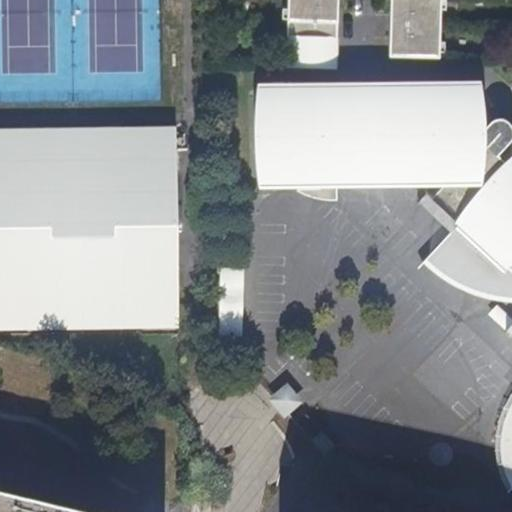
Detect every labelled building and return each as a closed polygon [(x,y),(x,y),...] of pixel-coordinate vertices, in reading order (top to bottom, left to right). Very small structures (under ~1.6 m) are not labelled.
[(337,73),(337,27),(333,27),(332,17),(337,17),(337,0),(286,0),(287,73),(337,73)] [(440,61),(440,0),(390,0),(389,18),(394,18),(394,43),(389,43),(390,61),(440,61)] [(472,137),(478,129),(477,90),(367,92),(367,99),(258,100),(259,184),(295,183),(294,196),(316,196),(327,198),(332,196),(333,183),(442,182),(442,192),(432,203),(458,228),(466,220),(470,221),(474,221),(479,219),(502,241),(500,244),(507,251),(510,248),(511,250),(511,152),(507,149),(510,141),(509,134),(506,130),(501,126),(497,125),(490,127),(479,141),(472,137)] [(0,334),(174,334),(174,134),(0,135),(0,334)] [(511,250),(510,248),(507,251),(500,244),(502,241),(479,219),(474,221),(470,221),(466,220),(458,228),(428,260),(462,292),(477,301),(490,305),(508,307),(511,306),(511,250)] [(236,338),(238,276),(219,275),(217,337),(236,338)] [(511,326),(490,305),(477,301),(462,292),(511,340),(511,326)] [(283,383),(268,399),(284,414),(299,398),(283,383)] [(511,405),(503,421),(496,439),(494,468),(498,493),(506,487),(511,492),(511,405)] [(0,511),(44,511),(0,501),(0,511)]
